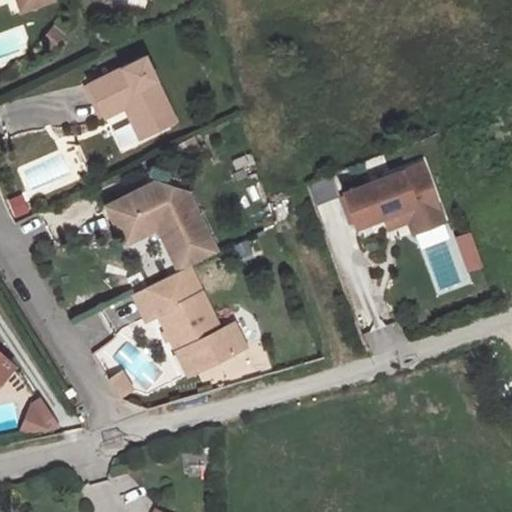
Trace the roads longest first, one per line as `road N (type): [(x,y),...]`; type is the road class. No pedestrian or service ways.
road 1 (residential): [(511,317),(118,439)]
road 2 (residential): [(118,439),(0,237)]
road 3 (residential): [(118,439),(0,464)]
